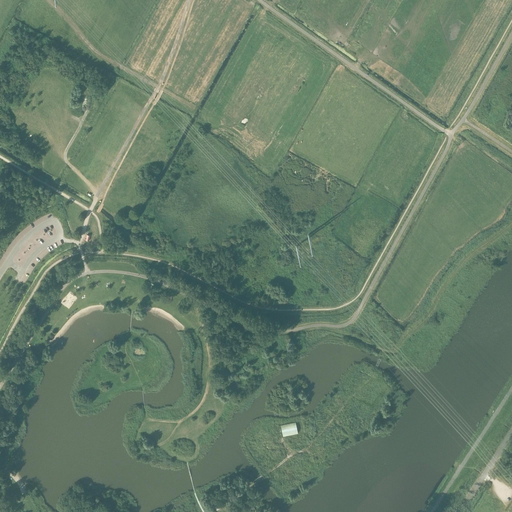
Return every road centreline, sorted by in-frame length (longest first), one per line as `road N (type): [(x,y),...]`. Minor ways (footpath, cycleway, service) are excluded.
road 1 (unknown): [(511,19),(352,301),(327,309),(262,308),(161,261),(81,252),(45,272),(0,350)]
road 2 (unknown): [(103,252),(95,216),(0,156)]
